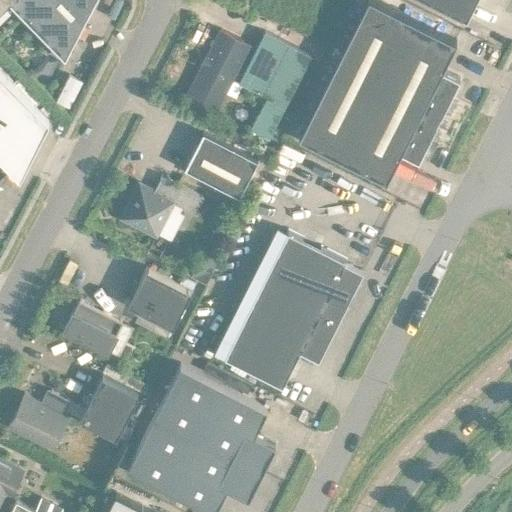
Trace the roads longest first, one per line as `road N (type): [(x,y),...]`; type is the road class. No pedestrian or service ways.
road 1 (unclassified): [(308,511),(481,169)]
road 2 (unclassified): [(0,317),(158,0)]
road 3 (tertiary): [(511,384),(430,458),(388,511)]
